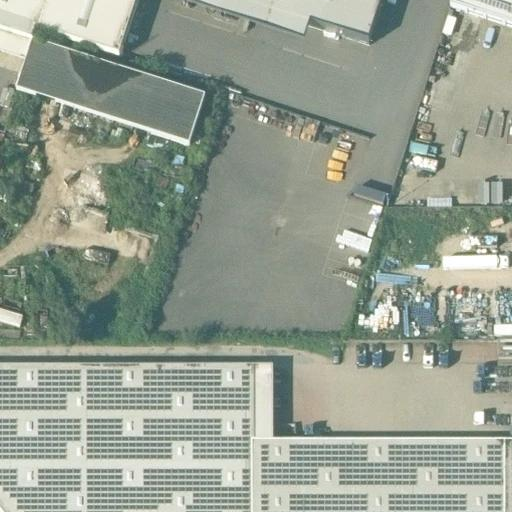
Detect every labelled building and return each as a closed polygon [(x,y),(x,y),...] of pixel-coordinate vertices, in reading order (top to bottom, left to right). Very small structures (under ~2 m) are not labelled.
[(0,0),(0,35),(33,46),(37,35),(120,61),(139,0),(0,0)] [(221,0),(369,47),(384,0),(221,0)] [(511,0),(453,0),(450,10),(474,18),(511,30),(511,0)] [(205,101),(45,51),(33,46),(17,95),(190,151),(205,101)] [(511,341),(453,344),(454,362),(511,359),(511,341)] [(511,511),(511,442),(273,443),(272,370),(0,371),(0,511),(511,511)]
